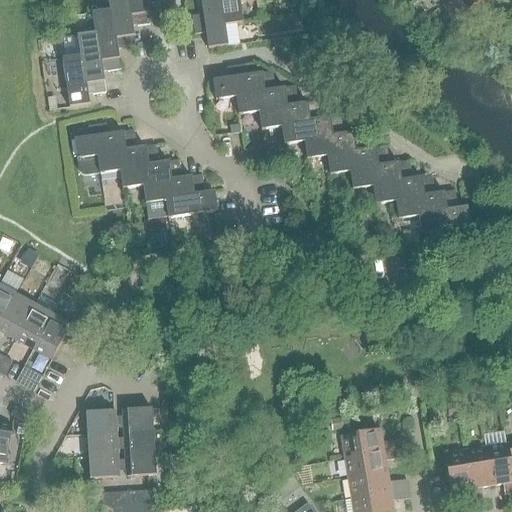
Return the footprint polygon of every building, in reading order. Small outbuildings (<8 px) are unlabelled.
[(134,48),(131,28),(130,28),(125,0),(106,0),(108,12),(109,12),(115,51),(116,51),(134,48)] [(144,6),(143,0),(125,0),(130,28),(131,28),(148,26),(145,5),(144,6)] [(217,0),(199,0),(202,16),(191,18),(193,36),(204,34),(206,50),(226,47),(223,27),(221,27),(217,0)] [(236,0),(217,0),(221,27),(223,27),(241,24),(238,4),(237,4),(236,0)] [(449,0),(461,18),(485,0),(449,0)] [(109,12),(108,12),(90,14),(93,35),(94,34),(100,74),(101,74),(119,71),(116,51),(115,51),(109,12)] [(94,34),(93,35),(75,37),(78,57),(79,57),(85,97),(86,97),(104,94),(101,74),(100,74),(94,34)] [(79,57),(78,57),(61,60),(68,109),(88,106),(86,97),(85,97),(79,57)] [(273,91),(271,73),(245,77),(243,66),(225,69),(227,80),(217,81),(211,82),(214,102),(234,99),(234,96),(273,91)] [(227,80),(225,69),(208,72),(208,81),(208,83),(211,82),(217,81),(227,80)] [(237,117),(257,114),(257,112),(296,106),(296,105),(293,88),(273,91),(234,96),(234,99),(237,117)] [(260,132),(280,129),(279,127),(319,121),(319,120),(316,102),(296,105),(296,106),(257,112),(257,114),(260,132)] [(282,146),(303,143),(302,141),(341,136),(342,135),(339,117),(319,120),(319,121),(279,127),(280,129),(282,146)] [(135,150),(133,132),(106,136),(105,125),(86,128),(88,139),(72,141),(75,161),(95,158),(95,156),(135,150)] [(239,134),(238,126),(229,127),(230,136),(239,134)] [(305,161),(325,158),(325,156),(364,151),(365,150),(362,132),(342,135),(341,136),(302,141),(303,143),(305,161)] [(158,165),(155,147),(135,150),(95,156),(95,158),(75,161),(77,169),(77,171),(78,172),(80,173),(81,175),(83,176),(84,176),(86,177),(88,177),(90,177),(118,173),(118,171),(158,165)] [(325,156),(325,158),(328,176),(348,174),(348,171),(387,165),(387,164),(385,148),(365,150),(364,151),(325,156)] [(181,180),(180,179),(178,162),(158,165),(118,171),(118,173),(121,190),(141,187),(141,186),(181,180)] [(408,162),(407,162),(387,165),(387,164),(387,165),(348,171),(348,174),(351,191),(371,188),(371,186),(410,180),(408,162)] [(144,205),(164,202),(163,201),(203,195),(203,194),(201,177),(180,179),(181,180),(141,186),(141,187),(144,205)] [(371,186),(371,188),(374,206),(394,203),(393,201),(433,195),(430,177),(410,180),(371,186)] [(397,221),(417,218),(416,216),(456,210),(453,192),(433,195),(393,201),(394,203),(397,221)] [(163,201),(164,202),(166,220),(215,213),(213,193),(203,194),(203,195),(163,201)] [(416,216),(417,218),(419,236),(468,228),(465,209),(456,210),(416,216)] [(71,285),(63,295),(70,300),(77,290),(71,285)] [(0,323),(14,297),(0,289),(0,323)] [(32,307),(14,297),(0,323),(0,333),(14,341),(32,307)] [(14,341),(32,351),(50,317),(32,307),(14,341)] [(54,309),(50,317),(32,351),(50,361),(61,341),(69,327),(73,319),(54,309)] [(0,365),(0,376),(3,378),(11,363),(4,359),(0,365)] [(40,379),(33,375),(25,390),(32,394),(40,379)] [(28,417),(13,408),(9,416),(24,424),(28,417)] [(121,412),(123,434),(151,433),(150,410),(121,412)] [(84,414),(86,436),(114,435),(113,412),(84,414)] [(328,421),(330,431),(346,429),(344,418),(328,421)] [(11,428),(0,425),(0,464),(4,466),(11,428)] [(339,439),(343,460),(400,450),(399,441),(381,444),(379,432),(339,439)] [(123,434),(124,456),(153,454),(151,433),(123,434)] [(86,436),(87,458),(115,456),(114,435),(86,436)] [(504,505),(511,503),(511,492),(504,445),(484,448),(491,488),(501,486),(504,505)] [(480,490),(491,488),(484,448),(464,452),(473,510),(483,508),(480,490)] [(346,480),(386,473),(384,463),(402,460),(400,450),(343,460),(346,480)] [(464,511),(473,510),(464,452),(443,455),(449,495),(461,493),(464,511)] [(154,477),(153,454),(124,456),(125,478),(154,477)] [(117,479),(115,456),(87,458),(88,481),(117,479)] [(346,480),(349,500),(407,490),(406,481),(387,484),(386,473),(346,480)] [(407,490),(349,500),(351,511),(391,511),(390,503),(409,500),(407,490)] [(148,505),(147,492),(139,493),(140,505),(148,505)] [(122,494),(123,506),(131,506),(130,493),(122,494)] [(140,505),(139,493),(130,493),(131,506),(140,505)] [(105,495),(106,507),(114,507),(114,494),(105,495)] [(114,494),(114,507),(123,506),(122,494),(114,494)] [(106,507),(105,495),(97,495),(97,508),(106,507)]
